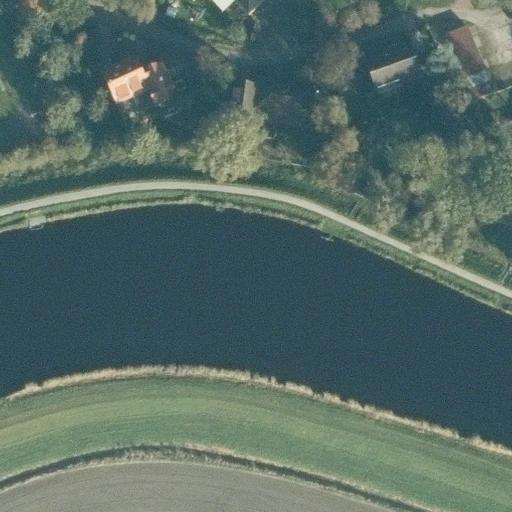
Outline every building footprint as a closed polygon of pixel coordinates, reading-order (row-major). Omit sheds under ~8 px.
[(230,0),(247,19),(268,0),(230,0)] [(496,96),(468,30),(447,39),(475,105),(496,96)] [(410,47),(366,61),(378,100),(422,86),(410,47)] [(135,60),(100,76),(116,110),(147,95),(157,114),(180,103),(164,68),(144,78),(135,60)] [(316,88),(256,79),(255,87),(251,114),(311,123),(316,88)] [(251,114),(255,87),(237,85),(231,119),(249,121),(251,114)]
